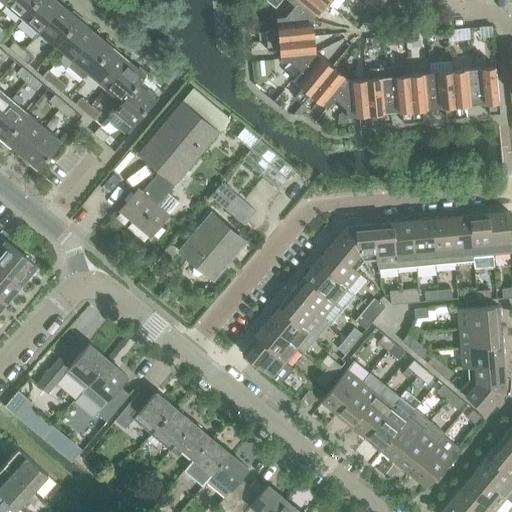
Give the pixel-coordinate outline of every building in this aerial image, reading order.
[(8,0),(5,4),(22,18),(37,0),(8,0)] [(37,0),(22,18),(39,32),(61,5),(55,0),(37,0)] [(287,0),(294,5),(296,7),(297,7),(313,20),(326,3),(323,0),(287,0)] [(39,32),(55,46),(78,19),(61,5),(39,32)] [(294,5),(285,16),(276,17),(277,30),(266,31),(267,41),(314,37),(312,20),(313,20),(297,7),(296,7),(294,5)] [(66,67),(68,66),(95,33),(78,19),(55,46),(63,53),(57,60),(66,67)] [(84,79),(89,74),(111,47),(95,33),(68,66),(84,79)] [(268,52),(279,51),(280,63),(289,62),(300,71),(301,69),(302,68),(316,53),(315,52),(314,37),(267,41),(268,52)] [(14,41),(8,48),(18,57),(24,49),(14,41)] [(89,74),(105,88),(128,61),(111,47),(89,74)] [(27,64),(34,57),(24,49),(18,57),(27,64)] [(301,69),(300,71),(292,80),(302,88),(294,97),(302,104),(332,67),(316,53),(302,68),(301,69)] [(138,84),(145,76),(128,61),(105,88),(121,101),(121,102),(137,84),(138,84)] [(445,108),(446,119),(456,118),(451,71),(450,61),(429,63),(430,73),(433,109),(445,108)] [(402,112),(403,123),(413,122),(408,75),(407,65),(385,67),(390,113),(402,112)] [(20,67),(14,73),(25,83),(31,76),(20,67)] [(309,110),(317,101),(326,108),(334,99),(336,97),(336,96),(348,80),(332,67),(302,104),(308,108),(309,110)] [(380,125),(379,114),(390,113),(385,67),(364,69),(365,79),(369,126),(380,125)] [(487,104),(488,114),(499,113),(495,67),(473,69),(476,105),(487,104)] [(47,69),(41,76),(52,84),(58,77),(47,69)] [(466,117),(465,106),(476,105),(473,69),(451,71),(456,118),(466,117)] [(423,121),(422,110),(433,109),(430,73),(408,75),(413,122),(423,121)] [(34,90),(40,83),(31,76),(25,83),(34,90)] [(61,92),(67,85),(58,77),(52,84),(61,92)] [(345,108),(346,117),(359,116),(360,127),(369,126),(365,79),(349,81),(348,80),(336,96),(336,97),(334,99),(345,108)] [(154,98),(138,84),(137,84),(121,102),(121,101),(114,110),(132,125),(154,98)] [(137,189),(119,211),(150,237),(169,215),(168,215),(176,206),(179,202),(169,193),(175,186),(219,133),(218,132),(230,118),(193,87),(182,101),(137,154),(155,169),(158,172),(141,192),(137,189)] [(0,112),(10,100),(0,91),(0,112)] [(16,94),(10,100),(0,112),(0,136),(5,140),(27,114),(17,106),(23,99),(16,94)] [(53,94),(47,101),(58,110),(64,103),(53,94)] [(81,97),(75,104),(85,112),(91,106),(81,97)] [(66,117),(72,110),(64,103),(58,110),(66,117)] [(302,104),(293,115),(303,114),(308,108),(302,104)] [(95,120),(100,114),(91,106),(85,112),(95,120)] [(5,140),(21,154),(43,128),(27,114),(5,140)] [(103,143),(109,136),(99,127),(93,134),(103,143)] [(244,127),(237,136),(251,149),(243,159),(244,159),(280,188),(295,170),(295,169),(244,127)] [(38,169),(60,143),(43,128),(21,154),(38,169)] [(143,186),(155,172),(144,163),(133,177),(143,186)] [(244,228),(256,214),(222,185),(210,199),(244,228)] [(492,254),(511,252),(508,212),(488,213),(492,254)] [(470,215),(474,263),(474,268),(493,266),(492,254),(488,213),(470,215)] [(214,281),(245,244),(210,214),(178,251),(214,281)] [(454,265),(474,263),(470,215),(450,217),(454,265)] [(450,217),(431,219),(435,267),(454,265),(450,217)] [(431,219),(412,220),(416,268),(435,267),(431,219)] [(412,220),(392,222),(397,270),(416,268),(412,220)] [(376,260),(377,272),(397,270),(392,222),(373,224),(376,260)] [(364,261),(376,260),(373,224),(345,227),(363,261),(364,261)] [(345,227),(327,248),(355,271),(356,270),(363,261),(345,227)] [(38,265),(0,232),(0,264),(22,283),(38,265)] [(315,263),(346,289),(353,295),(366,280),(359,274),(359,273),(356,270),(355,271),(327,248),(315,263)] [(315,263),(302,278),(334,304),(346,289),(315,263)] [(0,264),(0,296),(7,302),(22,283),(0,264)] [(302,278),(290,293),(322,319),(334,304),(302,278)] [(511,297),(511,287),(501,289),(502,299),(511,297)] [(419,302),(418,288),(407,289),(408,303),(419,302)] [(452,299),(451,288),(437,289),(438,300),(452,299)] [(407,289),(399,290),(400,304),(408,303),(407,289)] [(425,291),(426,301),(438,300),(437,289),(425,291)] [(389,290),(391,305),(400,304),(399,290),(389,290)] [(490,300),(489,290),(476,291),(477,301),(490,300)] [(462,292),(463,302),(477,301),(476,291),(462,292)] [(327,324),(322,319),(290,293),(278,308),(315,339),(327,324)] [(385,307),(374,298),(367,306),(378,315),(385,307)] [(367,306),(361,313),(372,322),(378,315),(367,306)] [(498,306),(457,309),(459,329),(500,326),(498,306)] [(266,322),(297,348),(303,353),(315,339),(278,308),(266,322)] [(414,309),(415,318),(415,320),(429,318),(428,308),(414,309)] [(356,320),(366,329),(372,322),(361,313),(356,320)] [(285,363),(297,348),(266,322),(254,337),(285,363)] [(459,329),(460,348),(501,344),(500,326),(459,329)] [(362,334),(354,327),(345,338),(353,345),(362,334)] [(408,334),(401,342),(412,351),(419,343),(408,334)] [(383,335),(377,343),(387,352),(394,344),(383,335)] [(241,352),(272,378),(280,384),(292,369),(285,363),(254,337),(241,352)] [(337,348),(345,354),(353,345),(345,338),(337,348)] [(423,360),(429,352),(419,343),(412,351),(423,360)] [(60,358),(37,385),(47,394),(62,376),(81,391),(86,385),(107,360),(88,344),(69,366),(60,358)] [(397,360),(404,352),(394,344),(387,352),(397,360)] [(503,364),(501,344),(460,348),(462,368),(467,368),(503,364)] [(433,356),(427,363),(437,371),(443,364),(433,356)] [(81,391),(74,400),(93,417),(95,414),(105,423),(129,395),(120,388),(128,378),(107,360),(86,385),(81,391)] [(321,401),(336,413),(369,372),(354,360),(321,401)] [(341,366),(333,360),(324,371),(332,377),(341,366)] [(413,360),(407,368),(412,372),(417,376),(423,369),(422,368),(413,360)] [(445,379),(451,372),(443,364),(437,371),(445,379)] [(467,368),(468,380),(467,381),(505,391),(503,364),(467,368)] [(407,368),(403,372),(408,377),(412,372),(407,368)] [(428,386),(434,378),(423,368),(422,368),(423,369),(417,376),(428,386)] [(317,380),(325,386),(332,377),(324,371),(317,380)] [(370,372),(369,373),(369,372),(336,413),(350,425),(384,384),(370,372)] [(459,390),(486,413),(505,391),(467,381),(459,390)] [(350,425),(351,426),(365,437),(399,396),(384,384),(350,425)] [(443,385),(436,393),(446,401),(452,393),(443,385)] [(18,390),(4,405),(13,412),(24,422),(34,410),(37,407),(32,403),(26,397),(18,390)] [(316,397),(308,391),(300,401),(307,407),(316,397)] [(137,394),(115,421),(125,429),(134,419),(152,435),(174,408),(155,392),(147,402),(137,394)] [(456,410),(463,402),(452,393),(446,401),(456,410)] [(365,437),(366,438),(380,450),(414,408),(399,396),(365,437)] [(152,435),(148,439),(156,446),(160,441),(170,450),(192,423),(174,408),(152,435)] [(380,450),(395,462),(429,420),(414,408),(380,450)] [(476,426),(482,418),(472,410),(465,418),(476,426)] [(395,462),(396,462),(410,474),(444,433),(429,420),(395,462)] [(192,423),(170,450),(171,451),(177,456),(181,450),(192,460),(211,438),(192,423)] [(499,442),(511,452),(511,428),(511,427),(499,442)] [(410,474),(426,487),(458,447),(442,435),(444,433),(410,474)] [(192,460),(185,468),(194,475),(201,467),(212,475),(230,454),(211,438),(192,460)] [(71,441),(62,453),(72,460),(81,449),(71,441)] [(511,477),(511,452),(499,442),(486,457),(511,477)] [(3,465),(32,492),(41,500),(56,483),(17,449),(3,465)] [(212,475),(206,482),(224,497),(217,506),(224,511),(228,511),(249,487),(240,480),(248,470),(230,454),(212,475)] [(505,498),(511,502),(511,477),(486,457),(474,472),(505,498)] [(3,465),(0,468),(0,492),(18,508),(32,492),(3,465)] [(474,472),(461,487),(492,511),(493,511),(505,498),(474,472)] [(122,479),(116,486),(129,497),(135,490),(122,479)] [(249,487),(228,511),(275,511),(285,501),(267,485),(259,495),(249,487)] [(492,511),(461,487),(449,501),(462,511),(492,511)] [(143,508),(149,501),(135,490),(129,497),(143,508)] [(0,492),(0,511),(14,511),(18,508),(0,492)] [(275,511),(298,511),(285,501),(275,511)] [(440,511),(462,511),(449,501),(440,511)] [(84,511),(86,511),(77,502),(67,511),(84,511)]
